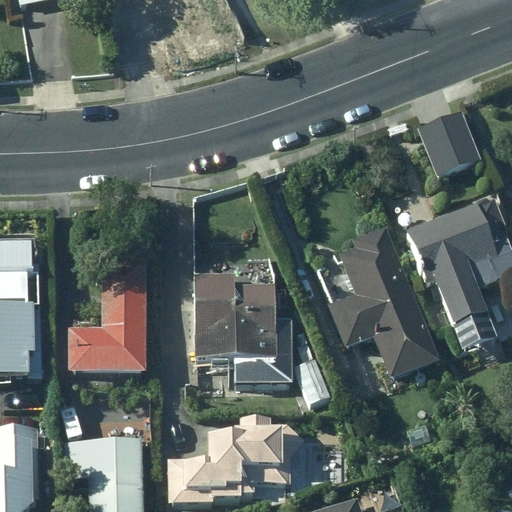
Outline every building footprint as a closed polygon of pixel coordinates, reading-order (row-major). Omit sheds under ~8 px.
[(14,0),(18,14),(67,4),(65,0),(14,0)] [(101,0),(110,35),(212,11),(209,0),(101,0)] [(459,122),(417,137),(436,190),(478,175),(459,122)] [(482,204),(400,234),(420,291),(431,287),(448,336),(487,322),(467,267),(490,259),(486,246),(496,242),(482,204)] [(350,295),(321,306),(342,359),(361,352),(376,391),(435,369),(383,232),(355,243),(359,252),(337,261),(350,295)] [(45,252),(0,252),(0,394),(47,394),(45,252)] [(104,336),(68,336),(69,385),(149,384),(148,263),(103,263),(104,336)] [(235,272),(195,272),(196,371),(272,371),(271,287),(235,288),(235,272)] [(327,406),(309,364),(294,371),(312,412),(327,406)] [(272,422),(242,422),(243,436),(211,437),(211,462),(212,476),(185,477),(186,507),(253,505),(257,494),(295,492),(294,456),(305,445),(291,430),(272,430),(272,422)] [(0,511),(34,511),(35,503),(45,502),(44,428),(0,428),(0,511)] [(144,511),(145,442),(66,442),(66,479),(91,479),(91,511),(144,511)] [(357,511),(353,502),(326,511),(357,511)]
